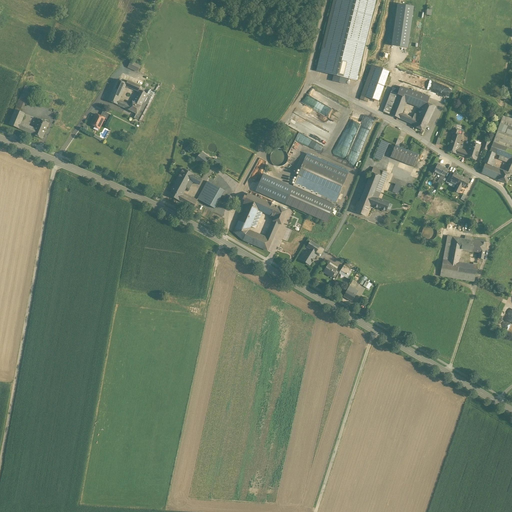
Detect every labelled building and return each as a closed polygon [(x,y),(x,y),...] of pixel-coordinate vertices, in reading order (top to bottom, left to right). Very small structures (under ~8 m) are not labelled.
[(334,0),(317,71),(334,75),(347,78),(355,80),(374,0),(334,0)] [(129,61),(127,67),(138,72),(141,65),(129,61)] [(372,66),(360,99),(367,102),(369,98),(378,102),(389,72),(372,66)] [(345,84),(347,78),(334,75),(332,81),(345,84)] [(127,83),(118,79),(108,100),(118,104),(120,100),(126,86),(127,83)] [(142,86),(128,80),(127,83),(126,86),(139,91),(140,90),(142,86)] [(23,109),(32,87),(25,85),(16,106),(23,109)] [(331,110),(336,101),(312,88),(309,95),(307,94),(302,102),(323,113),(324,111),(329,113),(330,110),(331,110)] [(398,91),(397,95),(407,99),(406,103),(421,109),(422,109),(424,102),(426,103),(428,97),(400,88),(398,91)] [(390,114),(397,95),(398,91),(392,89),(383,111),(390,114)] [(139,91),(133,102),(141,106),(144,102),(148,94),(140,90),(139,91)] [(397,95),(390,114),(407,122),(409,117),(402,114),(406,103),(407,99),(397,95)] [(141,106),(133,102),(129,109),(137,113),(140,108),(141,106)] [(417,119),(428,124),(435,107),(426,103),(424,102),(422,109),(421,109),(418,116),(417,119)] [(16,108),(9,124),(19,128),(25,112),(16,108)] [(104,118),(96,114),(91,125),(95,127),(97,126),(100,127),(104,118)] [(511,127),(511,126),(511,119),(503,116),(498,131),(509,135),(510,132),(507,131),(509,126),(511,127)] [(428,124),(417,119),(416,120),(414,125),(414,127),(424,131),(428,124)] [(45,130),(36,126),(33,134),(42,138),(45,130)] [(105,128),(99,138),(97,137),(96,138),(103,142),(109,130),(105,128)] [(509,135),(498,131),(493,143),(511,149),(511,136),(509,135)] [(453,133),(447,151),(448,151),(460,155),(463,146),(459,145),(461,136),(454,134),(454,133),(453,133)] [(289,157),(295,159),(305,137),(299,135),(294,144),(294,145),(289,157)] [(482,149),(487,151),(490,142),(485,140),(482,149)] [(387,143),(381,141),(375,154),(376,155),(375,158),(380,160),(387,143)] [(481,145),(471,142),(466,157),(476,161),(476,160),(481,145)] [(511,160),(511,149),(493,143),(490,152),(496,154),(495,155),(500,156),(510,160),(511,160)] [(419,155),(395,146),(391,158),(414,167),(419,155)] [(285,151),(283,150),(281,149),(278,149),(276,149),(274,151),(272,152),(271,155),(270,157),(271,159),(271,162),(273,164),(275,165),(277,166),(279,167),(282,167),(284,166),(286,164),(287,162),(288,160),(289,157),(288,155),(287,153),(285,151)] [(495,155),(496,154),(490,152),(487,151),(483,163),(486,164),(486,163),(490,165),(491,162),(493,162),(495,155)] [(307,154),(294,186),(335,204),(349,172),(307,154)] [(490,177),(494,167),(490,165),(486,163),(486,164),(482,174),(490,177)] [(445,169),(437,165),(433,173),(441,177),(445,169)] [(502,171),(494,167),(490,177),(498,181),(502,171)] [(201,179),(184,170),(183,169),(179,178),(185,181),(192,185),(194,181),(199,184),(201,179)] [(383,171),(381,177),(377,188),(373,197),(378,199),(388,173),(383,171)] [(505,172),(502,171),(498,181),(507,184),(511,174),(505,172)] [(367,185),(377,188),(381,177),(376,175),(372,173),(367,185)] [(457,186),(461,177),(454,173),(449,182),(457,186)] [(457,186),(454,191),(458,193),(462,186),(466,189),(470,181),(461,177),(457,186)] [(185,181),(179,178),(174,187),(184,192),(187,187),(190,189),(192,185),(185,181)] [(208,181),(198,199),(199,199),(214,208),(225,191),(208,181)] [(271,197),(279,200),(281,201),(283,195),(266,187),(266,186),(253,181),(250,188),(271,197)] [(397,183),(394,183),(391,184),(389,186),(387,189),(387,192),(389,194),(391,196),(394,197),(397,197),(399,196),(401,193),(402,190),(401,187),(400,185),(397,183)] [(373,197),(377,188),(367,185),(360,203),(370,207),(370,206),(373,197)] [(184,192),(174,187),(170,194),(171,195),(179,200),(184,192)] [(334,205),(293,187),(286,204),(327,222),(334,205)] [(275,206),(277,207),(278,203),(279,200),(271,197),(268,203),(247,194),(243,204),(246,205),(257,210),(263,212),(271,215),(275,206)] [(373,197),(370,206),(386,212),(389,204),(378,199),(373,197)] [(212,210),(213,208),(197,201),(194,206),(199,208),(200,205),(212,210)] [(360,203),(356,212),(366,216),(370,207),(360,203)] [(239,222),(250,227),(257,210),(246,205),(239,222)] [(274,220),(280,208),(277,207),(275,206),(271,215),(270,218),(274,220)] [(280,224),(281,225),(287,210),(280,207),(280,208),(274,220),(274,222),(280,224)] [(263,212),(257,210),(250,227),(255,229),(263,212)] [(248,230),(249,231),(250,227),(239,222),(237,226),(248,230)] [(280,224),(274,222),(268,234),(274,237),(280,224)] [(243,241),(248,230),(237,226),(234,233),(243,241)] [(422,232),(422,236),(424,239),(428,241),(431,241),(435,239),(437,236),(437,232),(435,228),(431,227),(428,227),(424,228),(422,232)] [(272,241),(266,239),(249,231),(248,230),(243,241),(268,251),(272,241)] [(451,248),(453,237),(448,236),(440,276),(446,277),(447,271),(448,261),(451,248)] [(464,239),(453,237),(451,248),(462,250),(463,244),(464,239)] [(465,239),(464,239),(463,244),(462,250),(473,252),(475,241),(472,241),(465,239)] [(486,243),(475,241),(473,252),(480,254),(485,254),(486,243)] [(462,250),(451,248),(448,261),(463,264),(464,261),(460,260),(462,250)] [(300,259),(309,265),(316,255),(306,249),(300,259)] [(463,264),(448,261),(447,271),(476,276),(477,266),(473,266),(463,264)] [(337,271),(328,265),(324,272),(332,278),(337,271)] [(339,273),(347,278),(351,269),(343,265),(339,273)] [(474,283),(476,276),(447,271),(446,277),(474,283)] [(365,280),(367,277),(364,276),(359,283),(366,287),(369,283),(365,280)] [(356,295),(348,290),(343,297),(352,302),(356,295)]
